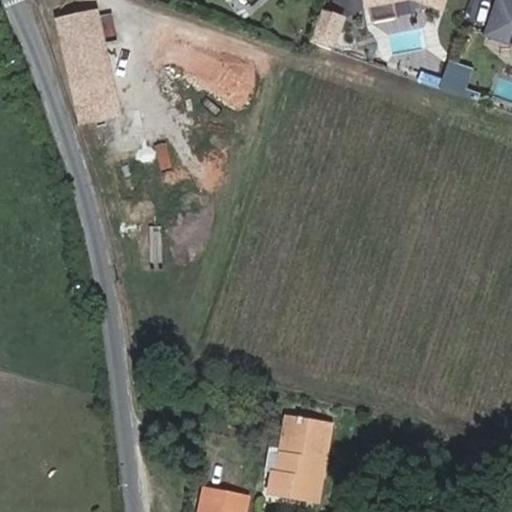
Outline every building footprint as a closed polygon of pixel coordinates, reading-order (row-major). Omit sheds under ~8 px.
[(417,0),(441,8),(444,0),(367,0),(372,24),(399,19),(394,0),(417,0)] [(511,1),(508,0),(498,0),(486,35),(511,44),(511,1)] [(55,18),(75,87),(114,76),(93,7),(55,18)] [(340,22),(319,14),(308,45),(330,52),(340,22)] [(462,98),(471,70),(446,62),(437,89),(462,98)] [(284,410),(279,434),(285,436),(290,411),(284,410)] [(268,464),(264,484),(314,495),(331,421),(290,411),(285,436),(279,434),(276,433),(275,440),(266,438),(261,463),(268,464)] [(193,502),(224,510),(230,485),(199,478),(193,502)] [(230,485),(224,510),(234,511),(240,487),(230,485)]
